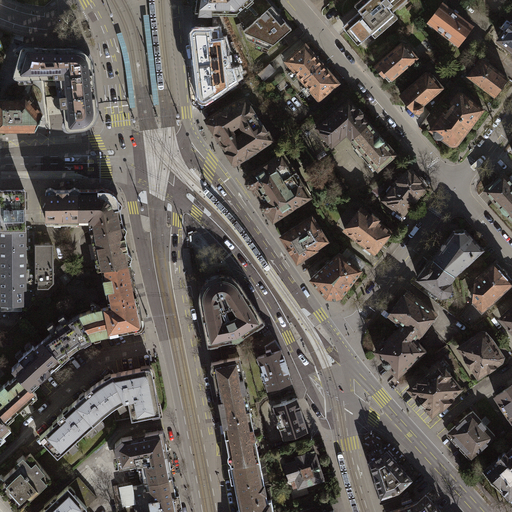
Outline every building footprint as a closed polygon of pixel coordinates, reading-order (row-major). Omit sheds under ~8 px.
[(196,0),(194,12),(237,12),(251,0),(196,0)] [(266,0),(251,0),(237,12),(247,39),(269,48),(291,28),(266,0)] [(359,11),(342,26),(358,44),(371,33),(375,37),(397,17),(392,11),(405,0),(360,0),(354,5),(359,11)] [(428,21),(459,45),(473,25),(442,3),(428,21)] [(511,21),(507,18),(501,26),(506,30),(499,39),(511,48),(511,21)] [(89,29),(83,31),(84,37),(91,36),(89,29)] [(194,30),(193,33),(200,97),(205,97),(226,86),(224,64),(226,63),(227,61),(227,59),(226,57),(224,56),(223,56),(221,39),(218,39),(217,30),(198,29),(194,30)] [(401,42),(376,65),(390,81),(417,57),(405,43),(401,42)] [(302,80),(322,63),(305,44),(286,60),(302,80)] [(52,64),(53,48),(43,48),(35,47),(27,46),(25,45),(23,46),(22,47),(21,48),(14,75),(14,76),(16,78),(17,78),(58,77),(58,69),(55,69),(53,68),(53,67),(52,64)] [(93,73),(92,64),(91,60),(89,56),(86,53),(83,50),(78,49),(74,48),(67,48),(53,48),(52,64),(53,67),(53,68),(55,69),(58,69),(58,77),(61,77),(61,76),(93,73)] [(481,57),(468,74),(494,94),(507,77),(481,57)] [(317,100),(338,83),(322,63),(302,80),(310,89),(308,90),(317,100)] [(275,70),(269,64),(258,73),(263,79),(275,70)] [(425,72),(400,94),(417,113),(424,106),(423,104),(434,94),(434,92),(439,87),(439,83),(430,72),(425,72)] [(64,106),(66,125),(67,128),(70,129),(81,128),(85,127),(88,126),(91,124),(93,121),(95,118),(96,115),(97,112),(97,109),(93,73),(61,76),(61,77),(63,95),(60,95),(61,106),(64,106)] [(449,108),(471,125),(483,108),(459,90),(451,101),(453,103),(449,108)] [(423,104),(424,106),(430,114),(440,100),(434,94),(423,104)] [(0,129),(36,130),(43,114),(26,95),(20,100),(0,100),(0,129)] [(215,111),(204,118),(219,140),(233,132),(231,129),(237,125),(239,128),(256,117),(243,97),(231,102),(218,111),(215,111)] [(350,137),(368,122),(349,99),(316,127),(332,145),(347,132),(350,137)] [(471,125),(449,108),(445,113),(443,111),(430,128),(437,136),(441,136),(450,144),(453,145),(456,144),(458,142),(471,125)] [(233,132),(219,140),(232,162),(269,138),(256,117),(239,128),(241,131),(235,135),(233,132)] [(368,122),(350,137),(355,143),(352,145),(375,171),(396,153),(368,122)] [(274,219),(311,195),(300,178),(297,181),(287,167),(290,165),(282,153),(246,176),(248,179),(247,181),(250,186),(255,186),(263,200),(262,205),(265,210),(267,210),(274,219)] [(395,184),(383,198),(403,213),(424,187),(424,183),(411,167),(394,182),(395,184)] [(484,190),(511,220),(511,181),(504,172),(484,190)] [(0,228),(24,229),(24,189),(0,189),(0,228)] [(79,219),(79,189),(45,189),(45,201),(43,205),(46,209),(46,221),(79,221),(79,219)] [(94,229),(123,224),(117,196),(115,193),(112,190),(107,189),(79,189),(79,219),(89,219),(92,221),(94,229)] [(344,228),(374,251),(390,230),(377,219),(379,217),(372,212),(370,215),(360,207),(344,228)] [(298,260),(329,241),(312,215),(282,235),(298,260)] [(91,230),(98,268),(101,267),(130,262),(123,224),(94,229),(91,230)] [(0,228),(0,249),(24,249),(24,229),(0,228)] [(433,257),(454,274),(482,249),(467,230),(454,230),(433,257)] [(35,244),(36,288),(48,288),(53,283),(53,244),(35,244)] [(0,249),(0,255),(0,269),(24,269),(24,249),(0,249)] [(338,252),(311,278),(328,297),(341,296),(342,293),(361,269),(338,252)] [(433,257),(418,277),(440,295),(448,294),(452,289),(450,279),(454,274),(433,257)] [(78,272),(69,260),(61,266),(71,279),(78,272)] [(107,300),(137,294),(130,262),(101,267),(107,300)] [(482,310),(511,282),(511,280),(495,262),(476,279),(473,300),(482,310)] [(0,269),(0,289),(21,289),(24,289),(24,269),(0,269)] [(241,337),(265,322),(239,282),(237,280),(234,278),(231,277),(229,276),(226,275),(224,275),(219,275),(216,276),(214,277),(212,278),(210,279),(208,280),(206,282),(204,283),(203,285),(202,287),(201,289),(201,290),(200,291),(200,294),(199,297),(199,300),(208,345),(236,339),(241,337)] [(0,289),(0,304),(21,304),(21,289),(0,289)] [(395,308),(390,314),(403,323),(400,328),(414,338),(418,333),(419,334),(436,312),(407,291),(403,297),(401,295),(393,307),(395,308)] [(78,313),(91,338),(102,335),(131,329),(139,328),(141,326),(142,323),(137,294),(107,300),(108,306),(93,308),(86,310),(78,313)] [(511,306),(501,316),(511,328),(511,306)] [(42,339),(61,360),(76,348),(82,343),(91,338),(78,313),(68,320),(57,327),(49,334),(42,339)] [(414,338),(400,328),(376,350),(383,358),(383,362),(386,365),(390,365),(397,374),(424,349),(414,338)] [(459,346),(479,375),(501,359),(502,356),(485,332),(481,331),(459,346)] [(18,373),(31,388),(61,360),(42,339),(12,367),(18,373)] [(267,353),(257,355),(267,389),(291,382),(281,347),(275,339),(265,346),(267,353)] [(240,356),(211,362),(221,414),(250,409),(240,356)] [(424,402),(432,412),(460,387),(449,374),(451,371),(445,365),(444,367),(438,361),(410,387),(418,397),(416,398),(421,404),(424,402)] [(131,417),(160,412),(152,370),(150,368),(148,367),(145,367),(113,373),(125,399),(128,399),(131,417)] [(0,416),(4,422),(37,394),(31,388),(18,373),(0,389),(0,416)] [(115,405),(125,399),(113,373),(106,377),(96,384),(74,401),(94,423),(112,407),(115,405)] [(511,384),(496,396),(511,419),(511,384)] [(297,397),(273,405),(284,438),(308,430),(297,397)] [(115,420),(131,417),(128,399),(125,399),(115,405),(112,407),(115,420)] [(94,423),(74,401),(57,417),(59,419),(40,436),(57,456),(94,423)] [(250,409),(221,414),(230,462),(259,457),(250,409)] [(449,431),(471,456),(494,435),(472,410),(449,431)] [(0,436),(9,428),(4,422),(0,416),(0,436)] [(141,461),(145,479),(172,474),(163,429),(123,436),(115,444),(119,465),(141,461)] [(370,460),(381,496),(398,490),(411,478),(387,451),(385,452),(381,445),(367,453),(371,459),(370,460)] [(484,468),(511,498),(511,447),(506,453),(504,450),(497,456),(500,458),(496,462),(493,459),(484,468)] [(290,486),(291,487),(305,483),(323,478),(314,450),(297,455),(298,459),(284,463),(288,475),(287,480),(288,485),(290,486)] [(0,479),(0,486),(18,507),(51,478),(30,453),(0,479)] [(259,457),(230,462),(240,511),(270,511),(273,511),(271,497),(267,498),(259,457)] [(179,511),(178,505),(182,505),(179,491),(175,491),(172,474),(145,479),(145,484),(150,511),(179,511)] [(78,476),(68,486),(86,506),(96,497),(78,476)] [(291,487),(290,486),(293,497),(308,493),(305,483),(291,487)] [(116,509),(124,508),(119,484),(112,485),(116,509)] [(150,511),(145,484),(130,487),(135,511),(150,511)] [(79,511),(86,506),(68,486),(38,511),(79,511)] [(417,502),(413,504),(415,511),(441,511),(426,494),(417,502)]
